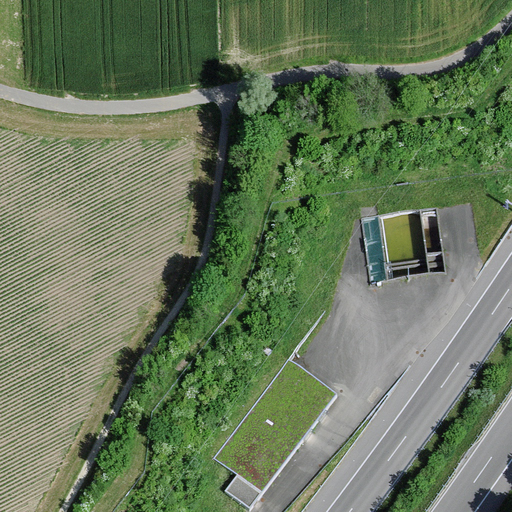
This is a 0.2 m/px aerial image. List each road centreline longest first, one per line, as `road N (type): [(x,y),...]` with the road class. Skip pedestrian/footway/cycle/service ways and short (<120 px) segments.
road 1 (track): [(0,90),(54,104),(138,107),(297,74),(437,67),(511,20)]
road 2 (track): [(62,511),(201,262),(229,90)]
road 3 (motorway): [(511,284),(349,511)]
